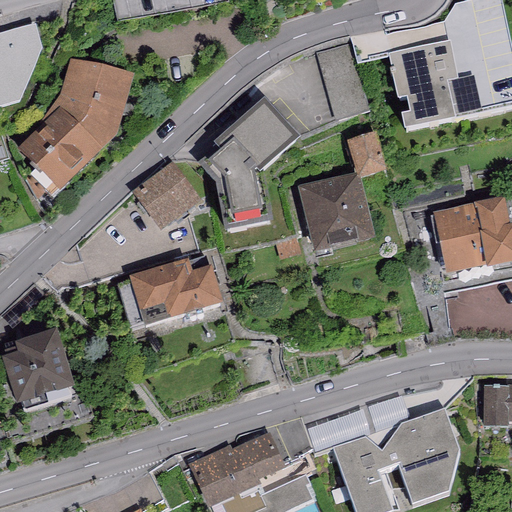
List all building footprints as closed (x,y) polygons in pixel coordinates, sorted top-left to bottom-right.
[(511,63),(500,0),(485,0),(454,6),(444,26),(448,46),(389,60),(398,105),(407,103),(410,119),(401,122),(404,137),(511,114),(511,63)] [(35,27),(0,35),(0,111),(19,107),(42,51),(35,27)] [(341,120),(373,109),(352,44),(320,54),(341,120)] [(134,77),(70,60),(60,100),(45,118),(17,154),(59,196),(116,141),(134,77)] [(300,145),(264,103),(213,147),(221,155),(207,166),(224,186),(228,224),(260,219),(255,184),(300,145)] [(375,136),(346,144),(356,179),(357,184),(361,183),(386,176),(375,136)] [(173,167),(131,197),(160,236),(201,206),(173,167)] [(356,179),(299,192),(314,258),(375,243),(361,183),(357,184),(356,179)] [(504,201),(433,216),(446,278),(484,270),(485,275),(511,268),(511,229),(510,230),(504,201)] [(188,264),(129,281),(130,284),(117,288),(130,331),(143,327),(145,333),(222,310),(210,271),(191,276),(188,264)] [(56,334),(14,346),(17,358),(2,362),(17,411),(22,409),(24,417),(70,403),(68,395),(74,393),(56,334)] [(508,390),(484,389),(483,431),(508,432),(508,430),(511,429),(511,387),(508,388),(508,390)] [(443,413),(331,453),(352,511),(415,511),(448,501),(458,457),(443,413)] [(230,447),(188,465),(209,511),(222,506),(224,511),(296,511),(312,505),(305,490),(310,488),(305,477),(289,484),(268,436),(232,452),(230,447)]
